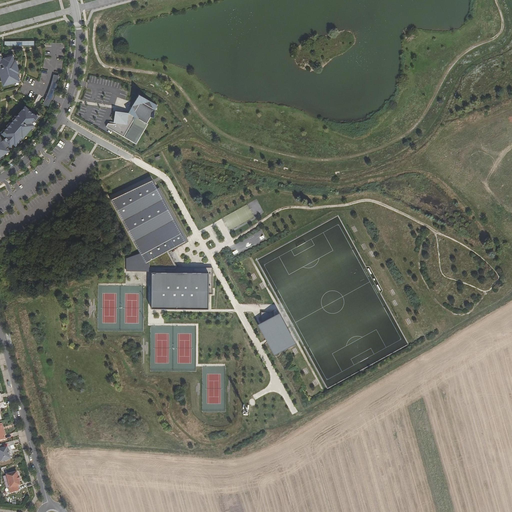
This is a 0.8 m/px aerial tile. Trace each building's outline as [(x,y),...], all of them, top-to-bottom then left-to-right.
[(1,45),(0,45),(0,69),(2,70),(6,87),(24,82),(21,74),(23,73),(19,60),(17,60),(16,55),(4,58),(1,45)] [(54,94),(59,76),(53,75),(48,92),(43,104),(49,106),(54,94)] [(157,105),(139,95),(132,108),(128,113),(115,111),(113,124),(108,123),(106,126),(136,144),(148,124),(147,124),(150,117),(154,118),(155,109),(157,105)] [(20,146),(38,126),(37,123),(42,117),(29,105),(2,135),(0,136),(0,159),(13,151),(10,148),(13,146),(14,147),(17,144),(20,146)] [(110,198),(141,255),(127,258),(127,271),(147,271),(146,307),(208,309),(208,294),(212,294),(213,268),(177,268),(176,267),(177,267),(169,252),(188,242),(159,187),(157,188),(151,177),(110,198)] [(261,323),(260,323),(277,353),(290,346),(274,317),(274,312),(261,312),(261,323)] [(277,353),(260,323),(259,324),(275,354),(277,353)] [(1,444),(0,444),(0,457),(1,461),(10,458),(7,446),(2,448),(1,444)] [(20,485),(17,471),(6,474),(10,487),(8,488),(10,493),(19,491),(18,486),(20,485)]
